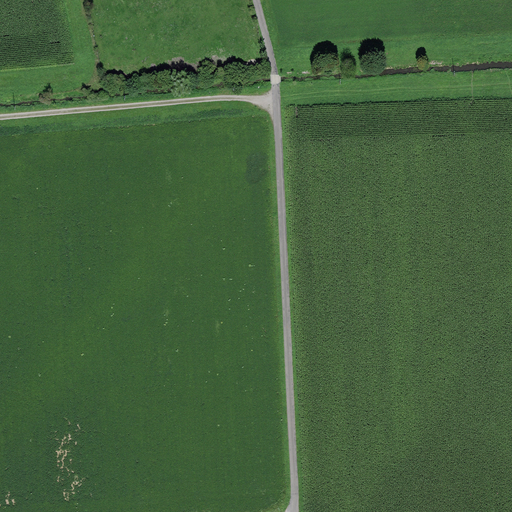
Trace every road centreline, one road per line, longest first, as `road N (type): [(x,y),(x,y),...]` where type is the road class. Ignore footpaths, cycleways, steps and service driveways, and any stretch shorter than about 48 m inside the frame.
road 1 (track): [(296,511),(277,72),(259,0)]
road 2 (track): [(277,100),(0,124)]
